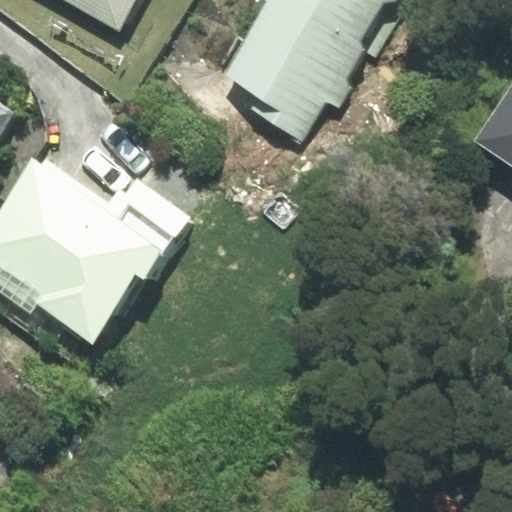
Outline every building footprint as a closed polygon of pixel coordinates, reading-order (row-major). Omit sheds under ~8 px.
[(72,0),(117,24),(130,0),(72,0)] [(271,0),(225,77),(254,94),(246,107),(303,141),(328,99),(340,106),(352,85),(346,81),(365,51),(378,59),(412,0),(271,0)] [(511,80),(471,141),(511,169),(511,80)] [(0,141),(19,114),(0,101),(0,141)] [(111,212),(37,163),(0,218),(0,278),(92,339),(134,276),(151,287),(194,222),(132,181),(111,212)]
